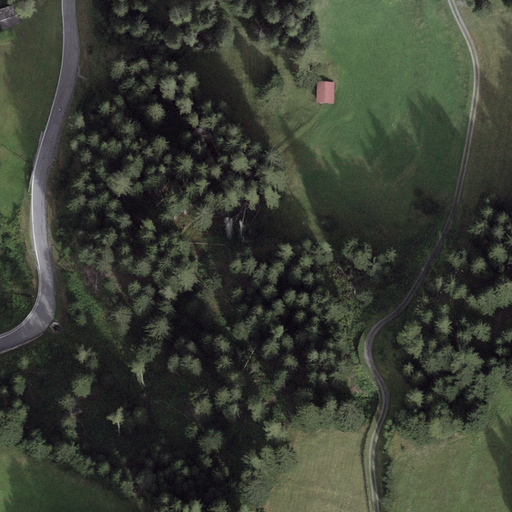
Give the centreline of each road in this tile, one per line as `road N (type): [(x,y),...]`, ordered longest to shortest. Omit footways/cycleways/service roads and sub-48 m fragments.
road 1 (track): [(450,0),(476,81),(465,170),(436,253),(407,299),(376,324),(368,351),(384,394),(373,444),(377,511)]
road 2 (unclassified): [(71,0),(70,71),(39,183),(44,306),(32,326),(0,344)]
